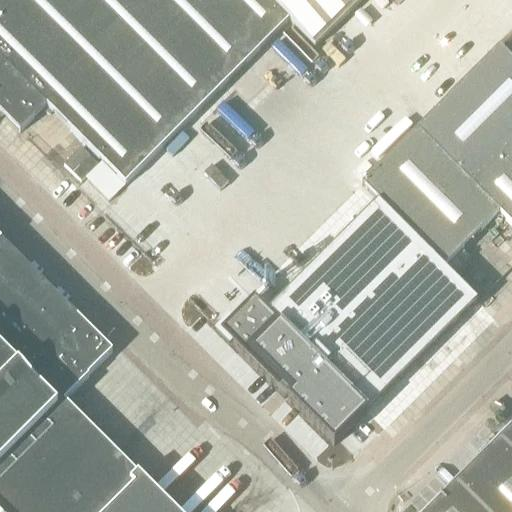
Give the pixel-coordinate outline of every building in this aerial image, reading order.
[(124,186),(287,23),(263,0),(0,0),(0,114),(19,134),(46,107),(124,186)] [(265,0),(314,49),(362,0),(265,0)] [(361,186),(386,211),(442,268),(497,213),(511,228),(511,62),(498,49),(361,186)] [(256,301),(222,335),(290,403),(333,446),(477,304),(442,268),(378,205),(268,313),(256,301)] [(0,511),(171,511),(141,481),(63,404),(112,354),(107,349),(80,322),(68,334),(64,332),(43,327),(47,315),(27,310),(30,298),(10,293),(13,281),(0,277),(0,511)] [(511,454),(511,425),(498,440),(511,454)] [(511,511),(511,454),(498,440),(439,498),(438,497),(437,498),(438,499),(425,511),(511,511)]
